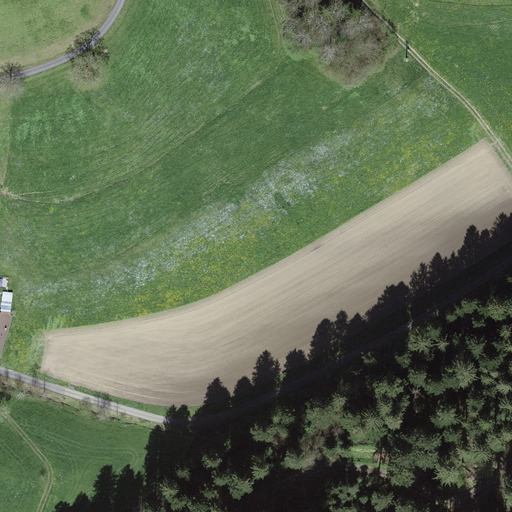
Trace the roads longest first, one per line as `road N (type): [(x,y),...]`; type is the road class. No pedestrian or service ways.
road 1 (track): [(0,370),(134,413),(206,422),(347,360),(511,258)]
road 2 (track): [(511,456),(448,500),(389,474),(338,468),(295,478),(239,511)]
road 3 (track): [(361,0),(464,100),(511,165)]
road 4 (track): [(0,78),(88,46),(121,0)]
